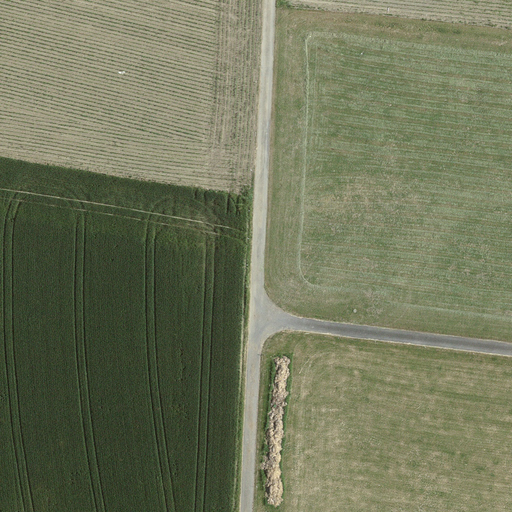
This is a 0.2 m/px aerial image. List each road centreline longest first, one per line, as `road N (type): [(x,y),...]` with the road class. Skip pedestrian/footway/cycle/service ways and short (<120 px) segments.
road 1 (track): [(246,511),(271,0)]
road 2 (track): [(256,322),(511,351)]
